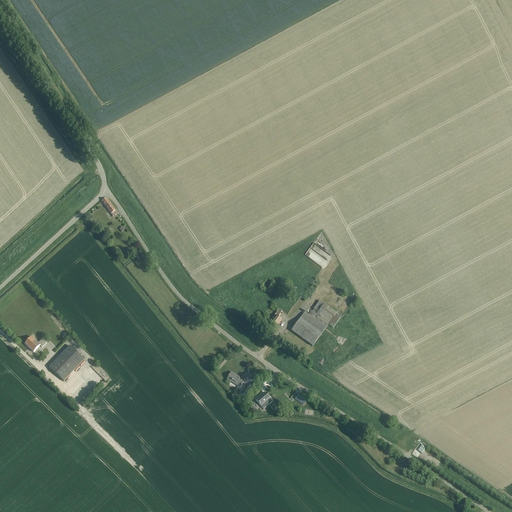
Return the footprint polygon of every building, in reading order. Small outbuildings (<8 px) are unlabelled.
[(113,217),(117,213),(106,198),(102,201),(113,217)] [(126,228),(121,220),(115,224),(121,232),(126,228)] [(309,257),(323,265),(326,260),(323,259),(321,262),(318,260),(319,260),(317,258),(317,257),(313,254),(311,252),(309,257)] [(316,316),(324,305),(319,301),(312,312),(311,311),(308,315),(304,313),(291,331),(312,346),(326,328),(329,325),(316,316)] [(283,312),(281,311),(279,309),(272,319),(273,320),(270,324),(276,328),(282,320),(277,317),(281,313),(282,314),(283,312)] [(38,344),(31,337),(24,344),(33,353),(40,346),(42,348),(46,343),(42,339),(38,344)] [(64,381),(84,360),(69,346),(49,367),(64,381)] [(239,387),(244,378),(240,376),(239,378),(230,372),(226,379),(239,387)] [(261,406),(270,398),(264,392),(256,400),(261,406)] [(305,402),(297,396),(295,399),(303,405),(305,402)]
